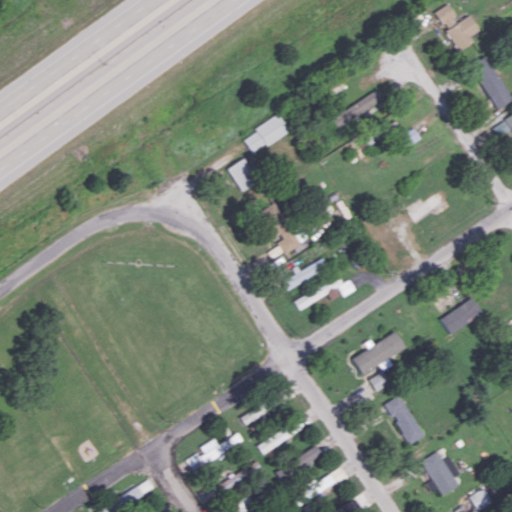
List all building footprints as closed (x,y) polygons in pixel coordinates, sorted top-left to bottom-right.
[(468,14),(457,20),(447,3),(434,11),(457,50),(473,41),(469,35),(478,30),(468,14)] [(493,108),(510,100),(486,55),(470,64),(493,108)] [(347,76),(343,70),(332,79),(336,85),(347,76)] [(330,118),(336,128),(383,98),(376,88),(330,118)] [(288,130),(278,114),(241,137),(251,152),(288,130)] [(418,138),(413,128),(402,133),(406,144),(418,138)] [(226,167),(240,191),(257,181),(243,157),(226,167)] [(299,244),(274,201),(256,212),(272,240),(274,239),(283,253),(299,244)] [(280,278),(284,288),(327,268),(323,258),(280,278)] [(354,289),(348,279),(341,283),(337,275),(292,299),(298,310),(336,289),(340,296),(354,289)] [(449,334),(481,312),(471,296),(438,318),(449,334)] [(350,355),(359,372),(404,349),(396,332),(350,355)] [(374,391),(388,382),(381,371),(367,379),(374,391)] [(383,404),(409,443),(423,434),(397,394),(383,404)] [(270,407),(265,399),(238,417),(243,424),(270,407)] [(301,428),(295,419),(255,444),(260,453),(301,428)] [(199,445),(202,451),(185,458),(189,467),(242,444),(237,433),(215,443),(213,438),(199,445)] [(292,458),(298,467),(320,453),(314,444),(292,458)] [(457,484),(452,476),(459,472),(448,455),(441,459),(436,450),(419,460),(430,479),(424,482),(429,492),(436,487),(440,494),(457,484)] [(209,484),(213,493),(260,471),(256,463),(209,484)] [(345,474),(339,466),(300,491),(305,500),(345,474)] [(112,511),(153,488),(147,479),(92,511),(112,511)] [(240,511),(253,504),(247,495),(230,505),(234,511),(240,511)] [(330,511),(358,511),(353,501),(330,511)]
